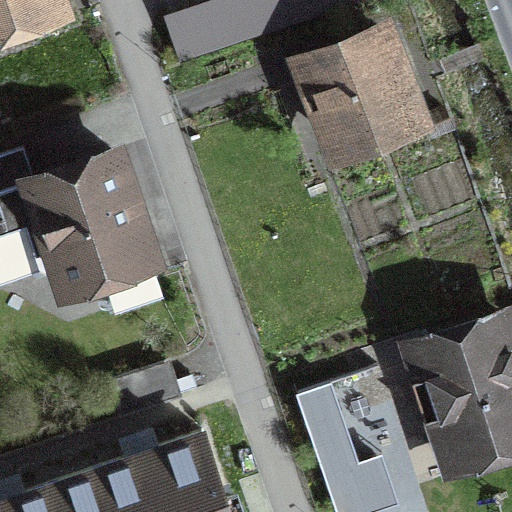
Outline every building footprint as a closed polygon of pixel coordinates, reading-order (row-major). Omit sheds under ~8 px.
[(0,0),(0,20),(56,2),(55,0),(0,0)] [(303,29),(338,20),(332,0),(168,0),(167,0),(181,51),(299,18),(303,29)] [(322,102),(339,143),(414,114),(398,72),(411,67),(403,49),(391,54),(381,28),(291,64),(308,107),(322,102)] [(35,253),(56,246),(68,279),(146,252),(111,149),(33,175),(22,144),(0,151),(0,231),(25,223),(35,253)] [(418,338),(457,457),(511,438),(511,349),(499,311),(418,338)] [(163,359),(109,378),(119,412),(174,394),(163,359)] [(230,511),(201,427),(73,471),(87,511),(230,511)] [(0,511),(87,511),(73,471),(0,496),(0,511)]
